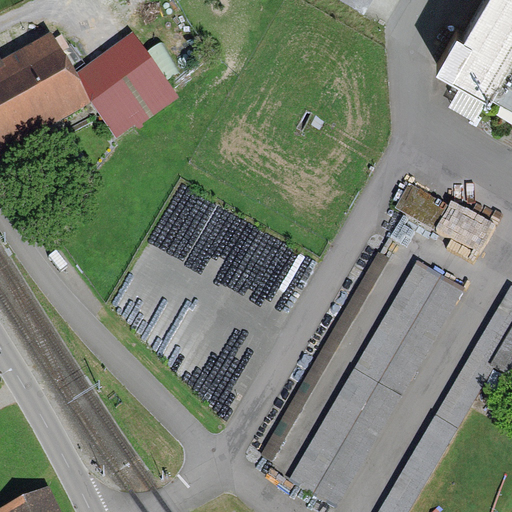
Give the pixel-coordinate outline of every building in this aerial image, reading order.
[(511,0),(488,0),(466,39),(458,34),(438,68),(511,110),(511,0)] [(0,67),(0,147),(78,102),(43,42),(0,67)] [(127,45),(75,81),(110,133),(139,113),(133,104),(155,89),(148,79),(167,67),(152,45),(135,56),(127,45)] [(410,184),(396,206),(433,229),(446,206),(410,184)] [(286,291),(306,251),(187,192),(167,232),(286,291)] [(389,258),(378,252),(262,455),(273,461),(389,258)] [(466,288),(419,261),(291,479),(338,507),(466,288)] [(511,287),(510,287),(378,511),(409,511),(494,368),(511,378),(511,287)] [(49,511),(44,500),(17,511),(49,511)]
